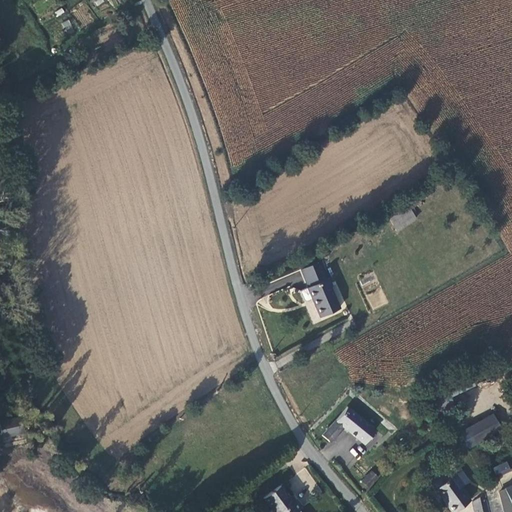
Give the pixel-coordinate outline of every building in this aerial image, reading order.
[(69,19),(62,22),(64,30),(72,28),(69,19)] [(408,206),(389,219),(398,232),(417,219),(408,206)] [(306,276),(313,294),(333,286),(336,285),(328,267),(306,276)] [(333,286),(313,294),(317,303),(325,322),(345,313),(333,286)] [(313,294),(305,298),(308,304),(312,305),(317,303),(313,294)] [(429,395),(439,419),(457,412),(451,397),(474,387),(471,378),(429,395)] [(458,433),(467,448),(502,428),(494,413),(458,433)] [(367,448),(369,445),(376,438),(377,436),(352,416),(342,425),(325,444),(333,451),(347,435),(365,450),(367,448)] [(0,424),(0,432),(1,435),(21,431),(18,418),(7,420),(8,422),(0,424)] [(380,442),(376,438),(369,445),(373,450),(380,442)] [(508,462),(492,467),(496,476),(511,471),(508,462)] [(303,468),(297,474),(309,486),(315,480),(303,468)] [(382,485),(376,479),(365,490),(370,495),(382,485)] [(474,497),(468,487),(461,492),(466,502),(474,497)] [(472,511),(466,502),(461,492),(442,503),(446,511),(472,511)] [(302,511),(296,504),(293,506),(285,494),(268,506),(271,511),(302,511)]
